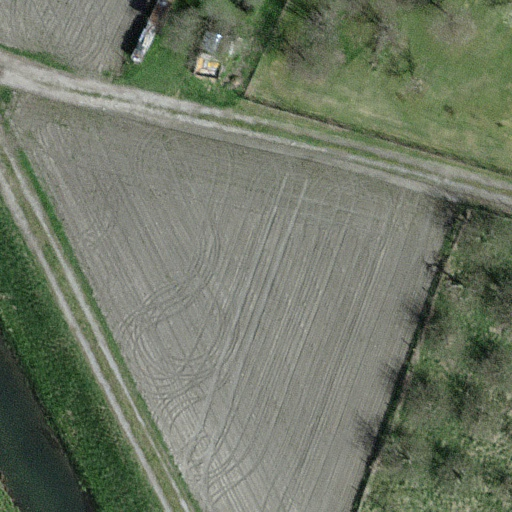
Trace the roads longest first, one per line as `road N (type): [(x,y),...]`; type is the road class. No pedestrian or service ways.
road 1 (track): [(0,67),(511,192)]
road 2 (track): [(0,152),(183,511)]
